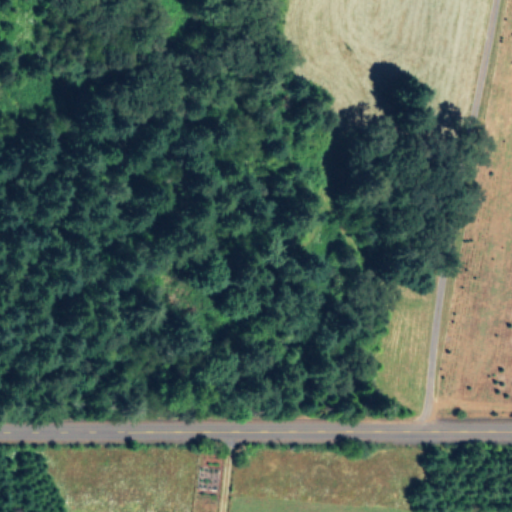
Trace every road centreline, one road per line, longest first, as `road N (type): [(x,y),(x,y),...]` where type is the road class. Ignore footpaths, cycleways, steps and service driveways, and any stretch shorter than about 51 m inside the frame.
road 1 (tertiary): [(511,431),(226,433)]
road 2 (residential): [(0,433),(226,433)]
